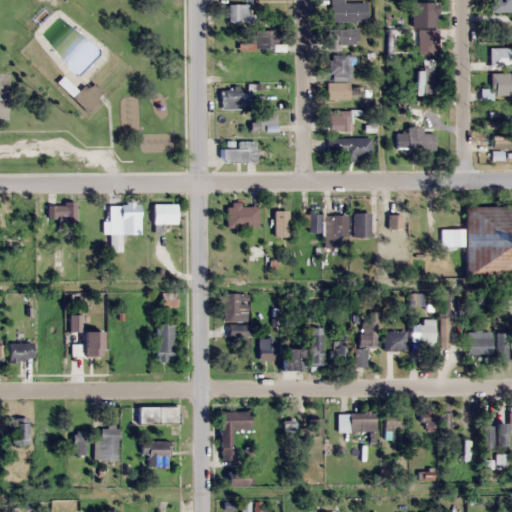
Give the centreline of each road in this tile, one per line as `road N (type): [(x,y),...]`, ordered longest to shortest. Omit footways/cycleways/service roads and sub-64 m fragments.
road 1 (residential): [(511,181),(0,186)]
road 2 (residential): [(200,511),(196,0)]
road 3 (residential): [(511,389),(0,393)]
road 4 (residential): [(466,183),(463,0)]
road 5 (residential): [(302,0),(304,179)]
